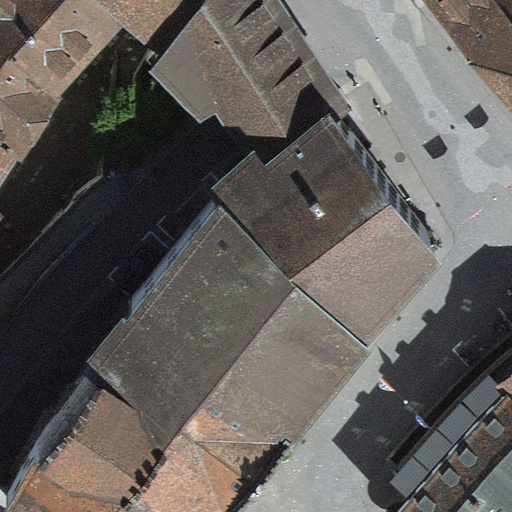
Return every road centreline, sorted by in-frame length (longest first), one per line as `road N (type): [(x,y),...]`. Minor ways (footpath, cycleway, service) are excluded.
road 1 (residential): [(511,252),(291,494)]
road 2 (residential): [(174,164),(0,373)]
road 3 (residential): [(511,220),(361,0)]
road 4 (residential): [(0,239),(56,157),(72,104),(118,38)]
road 5 (residential): [(174,164),(83,214),(0,311)]
